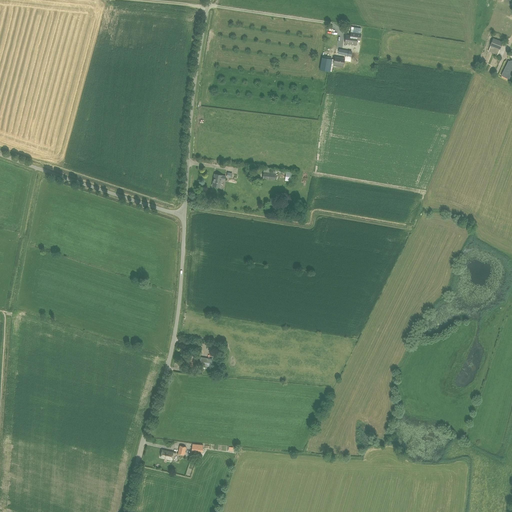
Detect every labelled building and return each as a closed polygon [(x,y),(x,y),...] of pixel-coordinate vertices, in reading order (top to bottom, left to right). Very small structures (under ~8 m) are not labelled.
[(347,35),(346,43),(357,45),(358,40),(360,41),(362,34),(352,32),(351,36),(347,35)] [(503,42),(493,38),(490,46),(500,50),(503,42)] [(344,65),(345,58),(335,56),(334,63),(344,65)] [(324,58),(322,70),(329,71),(332,59),(324,58)] [(511,72),(511,62),(509,61),(502,75),(509,79),(511,72)] [(263,172),(262,179),(275,180),(276,173),(263,172)] [(222,176),(222,175),(215,174),(212,186),(220,187),(221,180),(225,180),(226,176),(222,176)] [(195,347),(193,347),(193,351),(201,351),(200,343),(195,344),(195,347)] [(196,356),(188,355),(186,366),(194,367),(196,356)] [(211,368),(213,359),(200,357),(198,366),(199,366),(205,367),(205,369),(211,369),(211,368)] [(191,451),(202,452),(203,445),(192,443),(191,451)] [(172,460),(174,452),(162,450),(161,457),(172,460)]
